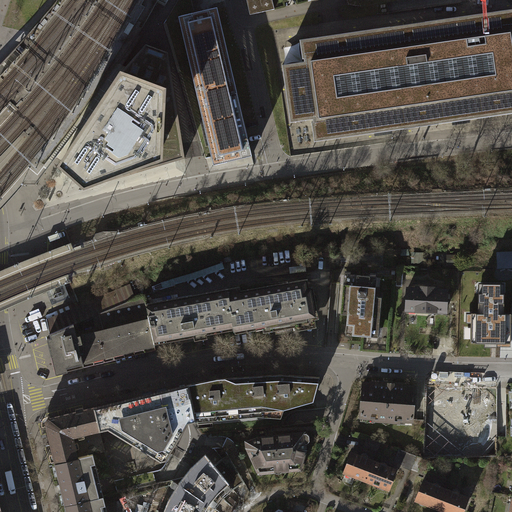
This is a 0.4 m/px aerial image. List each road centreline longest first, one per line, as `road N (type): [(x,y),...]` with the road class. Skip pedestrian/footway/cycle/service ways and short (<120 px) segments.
road 1 (residential): [(6,405),(196,364),(348,361)]
road 2 (residential): [(348,361),(511,369)]
road 3 (unclassified): [(235,0),(276,156)]
road 4 (residential): [(313,490),(348,361)]
